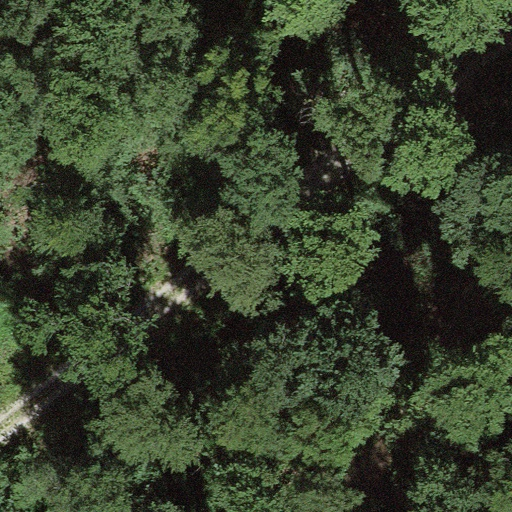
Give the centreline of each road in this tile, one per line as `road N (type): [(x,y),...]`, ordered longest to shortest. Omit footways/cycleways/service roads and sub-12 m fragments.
road 1 (track): [(0,429),(511,37)]
road 2 (track): [(511,181),(465,279),(324,511)]
